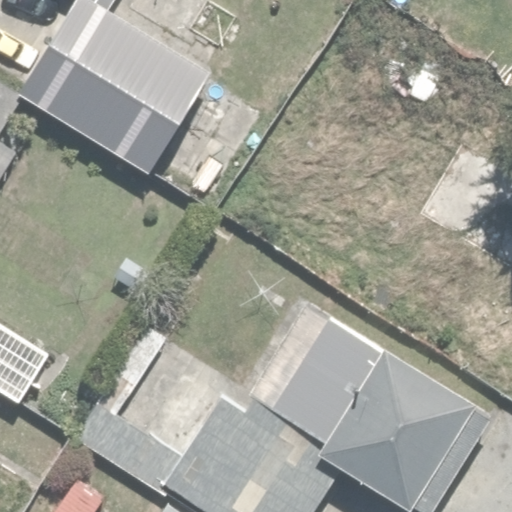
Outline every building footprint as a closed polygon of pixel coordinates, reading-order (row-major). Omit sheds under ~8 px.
[(144,161),(211,61),(119,0),(72,0),(21,78),(144,161)] [(0,108),(13,87),(0,78),(0,166),(18,137),(0,125),(0,108)] [(511,147),(458,114),(403,205),(507,269),(511,261),(511,147)] [(511,295),(444,254),(409,311),(511,373),(511,295)] [(441,511),(503,409),(302,288),(246,384),(320,428),(310,445),(422,511),(441,511)] [(44,348),(0,322),(0,383),(18,394),(44,348)] [(77,429),(161,481),(212,511),(297,511),(325,467),(293,448),(305,429),(224,379),(185,443),(100,391),(77,429)] [(151,511),(195,511),(164,492),(151,511)]
